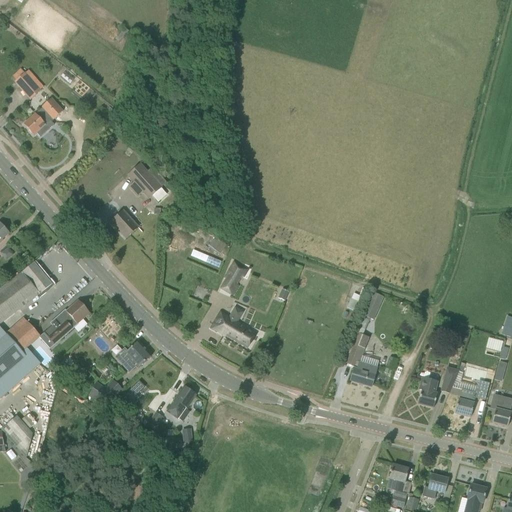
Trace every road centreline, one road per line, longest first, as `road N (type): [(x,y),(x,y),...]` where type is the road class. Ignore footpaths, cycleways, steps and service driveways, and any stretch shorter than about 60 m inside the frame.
road 1 (secondary): [(377,428),(239,387),(183,355),(0,159)]
road 2 (secondary): [(511,461),(377,428)]
